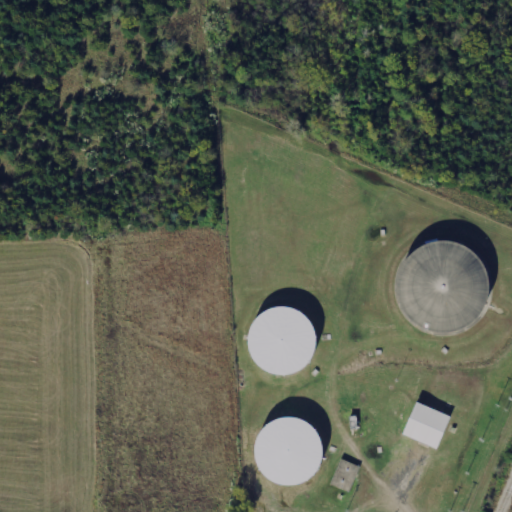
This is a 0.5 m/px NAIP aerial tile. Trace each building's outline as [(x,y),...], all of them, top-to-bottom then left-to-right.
[(447,338),(464,332),(478,321),(488,305),(491,288),(489,270),(480,254),(467,242),(452,236),(436,235),(420,239),(406,247),(396,259),(389,274),(388,291),(392,306),(400,320),(413,331),(429,337),(447,338)] [(281,301),(267,304),(256,311),(247,322),(243,335),(243,348),(248,361),(257,371),(268,377),(280,380),(292,378),(303,373),(312,365),(318,354),(321,342),(319,330),(314,319),(306,310),(294,304),(281,301)] [(451,418),(416,402),(401,435),(436,451),(451,418)] [(326,438),(320,427),(312,419),(301,413),(289,412),(277,414),(266,419),(257,428),(252,439),(250,452),(253,466),(261,477),(271,485),(284,489),(298,489),(310,483),(320,474),(327,462),(328,450),(326,438)] [(360,465),(340,459),(332,486),(352,492),(360,465)]
